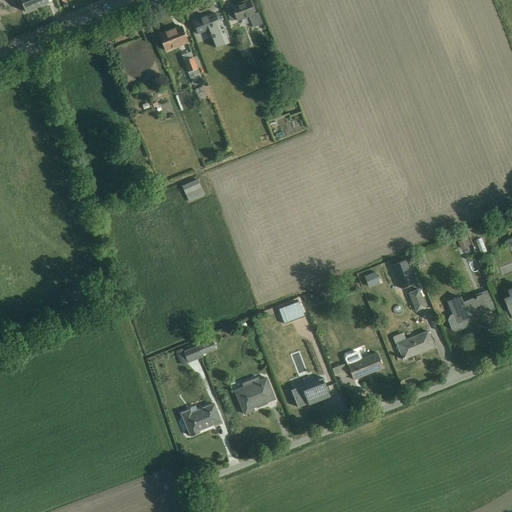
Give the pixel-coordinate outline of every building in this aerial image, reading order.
[(22,0),(29,14),(50,4),(48,0),(22,0)] [(233,24),(257,14),(251,0),(241,0),(225,7),(233,24)] [(198,36),(222,26),(215,11),(192,21),(198,36)] [(165,54),(190,44),(182,24),(157,34),(165,54)] [(183,58),(187,71),(197,67),(194,55),(183,58)] [(187,201),(204,196),(198,179),(182,184),(187,201)] [(457,240),(460,249),(471,245),(467,236),(457,240)] [(400,287),(415,281),(405,258),(391,263),(400,287)] [(364,275),(368,285),(379,281),(374,270),(364,275)] [(408,291),(415,311),(426,307),(419,287),(408,291)] [(511,314),(511,288),(503,292),(511,314)] [(457,323),(485,313),(479,297),(464,302),(462,296),(449,301),(457,323)] [(299,301),(278,308),(283,322),(304,316),(299,301)] [(403,360),(436,347),(429,330),(396,343),(403,360)] [(179,363),(216,352),(212,340),(176,351),(179,363)] [(353,380),(385,368),(375,341),(343,353),(353,380)] [(199,359),(191,361),(193,371),(201,369),(199,359)] [(343,364),(332,368),(334,376),(346,372),(343,364)] [(244,414),(277,402),(267,377),(234,389),(244,414)] [(299,411),(332,398),(324,378),(292,390),(299,411)] [(190,437),(222,425),(214,403),(182,414),(190,437)]
